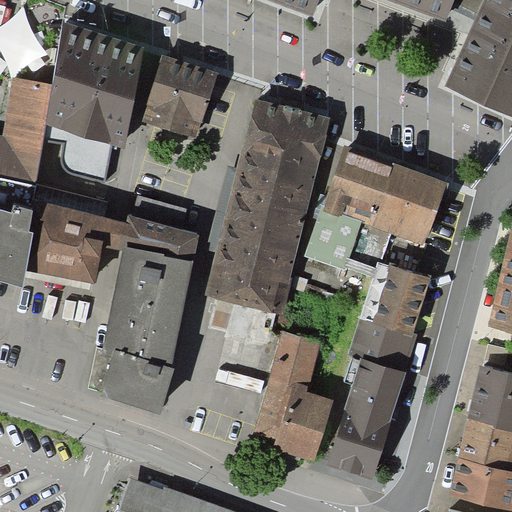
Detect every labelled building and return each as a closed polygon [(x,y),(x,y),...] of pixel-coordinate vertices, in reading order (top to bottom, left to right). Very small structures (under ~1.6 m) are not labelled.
[(268,0),(313,17),(319,0),(268,0)] [(388,0),(446,22),(450,10),(454,0),(388,0)] [(511,0),(483,0),(474,20),(444,86),(511,116),(511,0)] [(474,20),(483,0),(454,0),(450,10),(474,20)] [(113,145),(125,149),(144,47),(62,21),(52,84),(46,124),(113,145)] [(218,74),(163,56),(142,121),(197,139),(218,74)] [(52,84),(13,77),(2,135),(0,134),(0,178),(36,186),(43,141),(46,124),(52,84)] [(256,99),(238,168),(216,251),(205,295),(281,315),(332,118),(256,99)] [(105,184),(113,145),(46,124),(43,141),(63,144),(63,148),(61,152),(61,157),(61,161),(62,165),(64,169),(66,172),(69,174),(105,184)] [(395,163),(344,145),(305,256),(345,270),(346,267),(349,258),(362,222),(372,226),(395,163)] [(395,163),(372,226),(391,233),(425,246),(448,182),(395,163)] [(207,249),(216,251),(238,168),(228,165),(207,249)] [(0,280),(22,287),(26,270),(33,232),(29,232),(33,209),(31,209),(33,199),(36,186),(0,178),(0,280)] [(33,232),(26,270),(95,284),(103,246),(122,251),(124,246),(164,254),(164,256),(194,262),(200,234),(182,229),(188,209),(137,194),(132,215),(127,215),(126,222),(33,199),(31,209),(33,209),(29,232),(33,232)] [(382,263),(391,233),(372,226),(362,222),(349,258),(376,267),(378,262),(382,263)] [(511,226),(488,326),(511,332),(511,226)] [(164,254),(124,246),(122,251),(102,356),(112,357),(102,396),(161,415),(175,369),(172,368),(194,262),(164,256),(164,254)] [(346,267),(373,277),(376,267),(349,258),(346,267)] [(414,333),(431,277),(389,264),(389,265),(382,263),(378,262),(376,267),(373,277),(360,320),(413,336),(414,333)] [(349,355),(360,359),(360,361),(352,385),(326,465),(372,480),(419,334),(414,333),(413,336),(360,320),(349,355)] [(307,391),(321,341),(283,330),(252,435),(275,441),(273,449),(316,461),(334,399),(307,391)] [(352,385),(360,361),(352,358),(344,382),(352,385)] [(511,373),(480,365),(468,418),(495,425),(494,426),(511,430),(511,373)] [(458,457),(511,470),(511,430),(494,426),(495,425),(468,418),(458,457)] [(511,511),(511,470),(458,457),(449,496),(511,511)] [(163,490),(129,478),(117,511),(234,511),(164,487),(163,490)]
